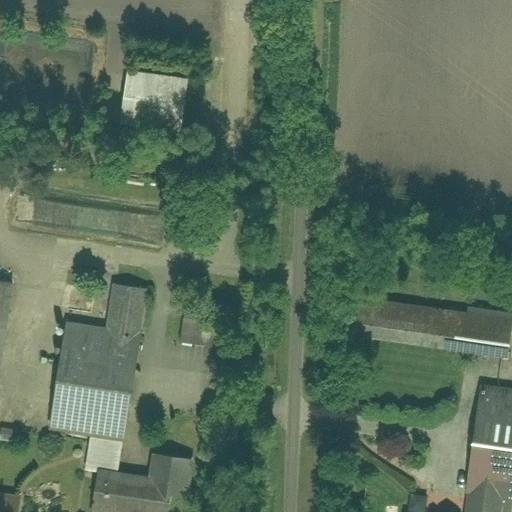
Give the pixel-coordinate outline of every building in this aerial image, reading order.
[(187,79),(127,71),(121,119),(180,127),(187,79)] [(113,282),(105,331),(141,337),(149,288),(113,282)] [(0,364),(13,287),(0,284),(0,364)] [(509,320),(353,297),(347,334),(503,357),(509,320)] [(221,323),(184,317),(180,343),(217,348),(221,323)] [(105,331),(68,325),(52,427),(89,433),(123,438),(125,438),(141,337),(105,331)] [(511,390),(482,387),(467,497),(503,502),(511,502),(511,390)] [(89,433),(84,466),(118,471),(123,438),(89,433)] [(97,473),(92,511),(168,511),(171,494),(186,496),(190,459),(153,454),(150,479),(97,473)] [(17,511),(19,496),(0,494),(0,511),(17,511)] [(423,511),(426,498),(409,496),(406,511),(423,511)] [(501,511),(503,502),(467,497),(465,511),(501,511)]
